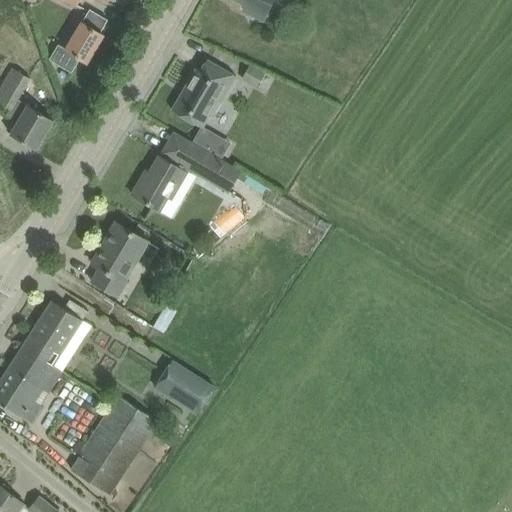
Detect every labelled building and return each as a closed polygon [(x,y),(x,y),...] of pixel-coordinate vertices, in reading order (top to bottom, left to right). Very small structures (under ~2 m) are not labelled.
[(238,0),(247,4),(244,9),(264,19),(266,13),(272,0),(238,0)] [(108,20),(90,9),(89,9),(66,49),(58,44),(49,59),(71,73),(80,59),(87,63),(103,35),(100,33),(108,20)] [(172,110),(189,120),(202,128),(221,96),(224,97),(236,76),(224,69),(207,59),(200,71),(196,68),(172,110)] [(242,80),(257,88),(265,72),(250,64),(242,80)] [(13,67),(0,89),(0,109),(8,114),(7,116),(18,123),(10,135),(18,139),(35,150),(53,120),(36,110),(28,105),(18,99),(31,77),(16,69),(13,67)] [(194,145),(183,164),(226,190),(238,171),(194,145)] [(132,194),(149,205),(160,211),(168,197),(171,199),(187,172),(159,156),(144,181),(141,179),(132,194)] [(91,282),(109,292),(118,297),(126,283),(124,282),(148,241),(133,232),(115,222),(106,238),(109,240),(94,265),(99,269),(91,282)] [(52,301),(22,347),(53,366),(53,365),(62,371),(91,326),(52,301)] [(53,366),(22,347),(0,381),(0,403),(32,423),(43,406),(40,404),(62,371),(53,365),(53,366)] [(173,359),(155,387),(197,414),(215,386),(173,359)] [(72,451),(80,456),(71,470),(110,495),(158,421),(119,396),(87,445),(79,440),(72,451)] [(0,511),(17,511),(24,505),(0,486),(0,511)] [(29,510),(31,511),(57,511),(40,497),(29,510)]
